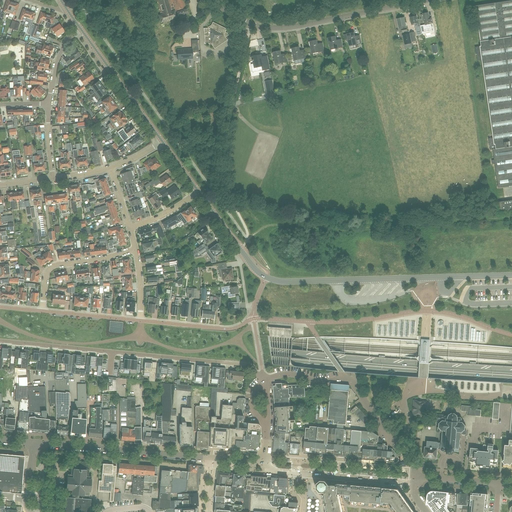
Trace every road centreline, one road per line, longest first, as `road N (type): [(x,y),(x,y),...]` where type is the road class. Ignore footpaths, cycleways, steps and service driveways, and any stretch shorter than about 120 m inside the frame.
road 1 (primary): [(511,372),(0,326)]
road 2 (primary): [(0,332),(511,377)]
road 3 (residential): [(264,381),(247,364),(0,340)]
road 4 (unclassified): [(511,275),(266,278)]
road 5 (residential): [(207,0),(266,28),(424,0)]
road 6 (residential): [(414,484),(412,460),(350,381),(294,374),(264,381)]
road 7 (residential): [(212,459),(32,442)]
road 8 (track): [(230,188),(227,141),(249,24)]
road 9 (residential): [(414,484),(263,464)]
road 10 (unclassified): [(162,142),(79,29)]
road 11 (residential): [(42,311),(49,268),(134,249)]
